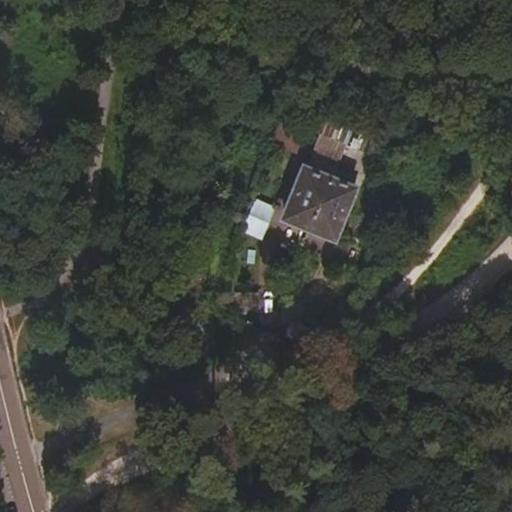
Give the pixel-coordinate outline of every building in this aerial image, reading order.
[(373,155),(381,172),(392,166),(377,138),(320,116),(315,131),(373,155)] [(266,140),(299,153),(303,141),(272,129),(266,140)] [(305,172),(349,191),(353,181),(309,162),(305,172)] [(283,220),(331,239),(350,191),(349,191),(305,172),(303,172),(283,220)] [(241,232),(266,241),(277,210),(253,201),(241,232)]
